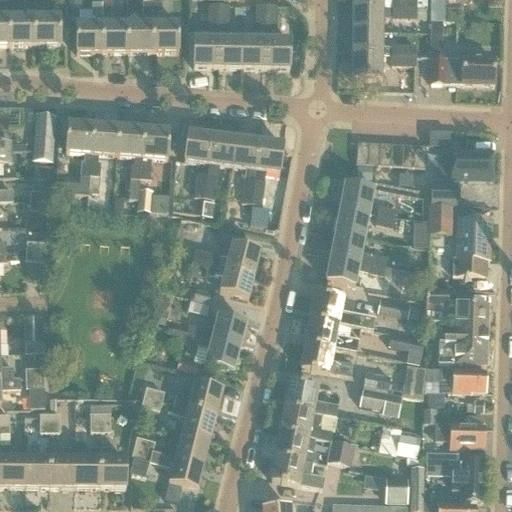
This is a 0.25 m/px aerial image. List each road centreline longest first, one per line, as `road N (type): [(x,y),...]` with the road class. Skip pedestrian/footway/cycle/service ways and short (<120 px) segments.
road 1 (residential): [(225,511),(321,109)]
road 2 (residential): [(499,511),(510,119)]
road 3 (residential): [(321,109),(126,91),(0,90)]
road 4 (residential): [(510,119),(321,109)]
